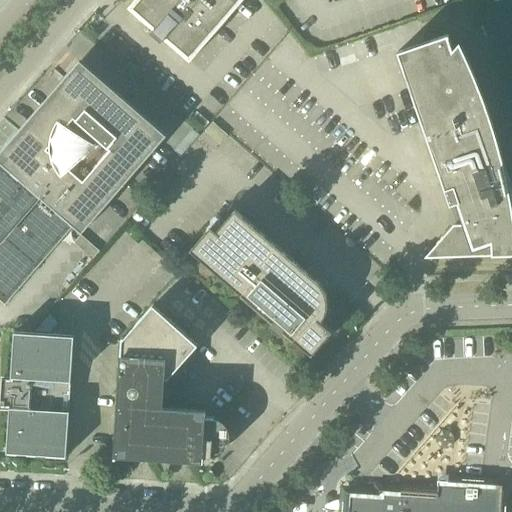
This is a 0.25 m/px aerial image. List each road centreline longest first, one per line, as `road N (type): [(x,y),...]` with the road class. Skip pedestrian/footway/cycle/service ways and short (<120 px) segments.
road 1 (unclassified): [(511,308),(409,313),(240,500),(212,511)]
road 2 (unknown): [(391,333),(219,175),(201,181),(151,232)]
road 3 (unknown): [(311,84),(426,35),(456,40),(511,187)]
road 4 (unknown): [(100,0),(161,58),(185,69),(208,61),(260,14)]
road 5 (unclassified): [(197,511),(0,504)]
road 6 (unclassified): [(0,95),(85,0)]
